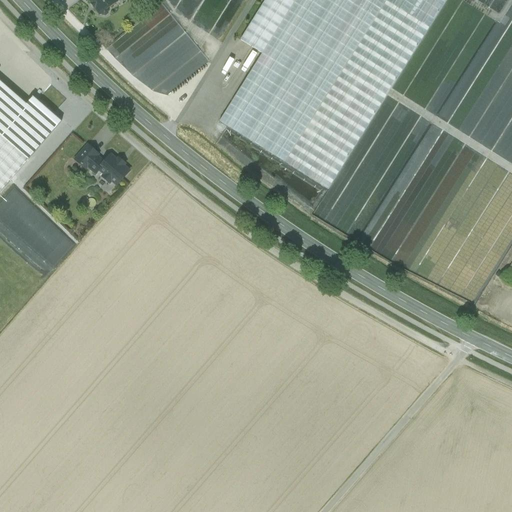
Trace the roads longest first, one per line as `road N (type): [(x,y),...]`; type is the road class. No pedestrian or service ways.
road 1 (track): [(0,16),(142,152),(256,238),(511,385)]
road 2 (secondary): [(20,0),(165,138),(236,193),(331,258),(511,358)]
road 3 (track): [(325,511),(470,338)]
road 4 (track): [(254,0),(157,149)]
